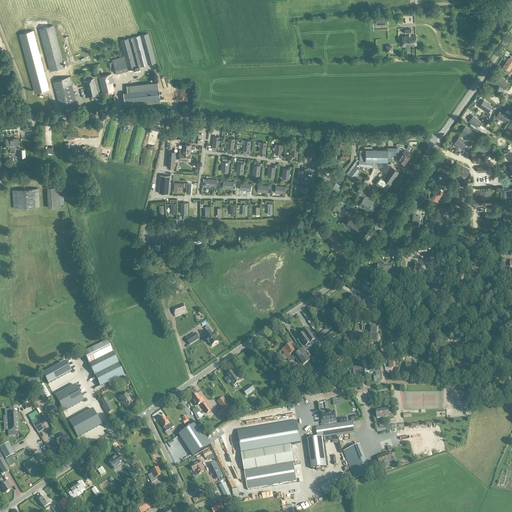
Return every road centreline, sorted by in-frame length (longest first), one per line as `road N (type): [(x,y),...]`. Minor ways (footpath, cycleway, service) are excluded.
road 1 (unclassified): [(147,412),(345,272),(439,139)]
road 2 (track): [(511,392),(385,384),(316,395),(248,342)]
road 3 (unclassified): [(205,121),(343,138),(439,139)]
road 4 (unclassified): [(0,121),(205,121)]
road 5 (unclassified): [(0,511),(147,412)]
road 6 (unknown): [(312,394),(303,427),(305,492),(291,510)]
